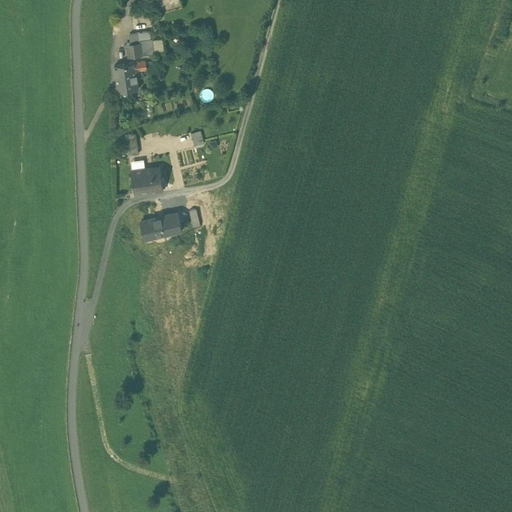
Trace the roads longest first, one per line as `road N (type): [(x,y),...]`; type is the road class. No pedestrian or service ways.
road 1 (track): [(175,480),(122,463),(109,449),(78,327),(125,204),(229,176),(277,0)]
road 2 (track): [(80,139),(111,90),(123,13),(133,0)]
